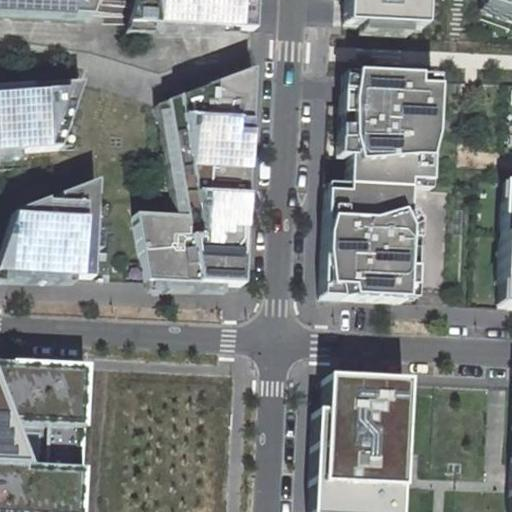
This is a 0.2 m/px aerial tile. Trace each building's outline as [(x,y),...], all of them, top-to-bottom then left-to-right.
[(0,0),(0,15),(126,20),(133,0),(0,0)] [(249,0),(143,0),(137,21),(247,24),(249,0)] [(428,0),(342,0),(341,31),(426,37),(428,0)] [(511,0),(486,0),(483,11),(511,20),(511,0)] [(165,101),(185,220),(134,217),(145,284),(240,290),(247,174),(238,173),(240,141),(249,141),(253,73),(165,101)] [(320,301),(403,305),(404,290),(405,272),(409,185),(430,186),(435,92),(415,91),(415,81),(353,78),(351,107),(351,118),(347,190),(325,188),(320,301)] [(0,154),(60,150),(82,84),(31,87),(32,95),(0,96),(0,154)] [(31,87),(0,89),(0,96),(32,95),(31,87)] [(341,118),(351,118),(351,107),(341,107),(341,118)] [(238,173),(247,174),(249,141),(240,141),(238,173)] [(45,202),(12,214),(0,250),(0,275),(91,280),(97,183),(52,199),(53,203),(45,206),(45,202)] [(509,311),(511,311),(511,208),(504,208),(500,284),(510,285),(509,311)] [(405,272),(404,290),(414,291),(415,272),(405,272)] [(106,355),(106,400),(173,400),(173,355),(106,355)] [(0,511),(76,511),(84,369),(9,365),(9,369),(0,368),(0,511)] [(398,511),(405,385),(323,381),(322,415),(314,415),(309,511),(398,511)]
